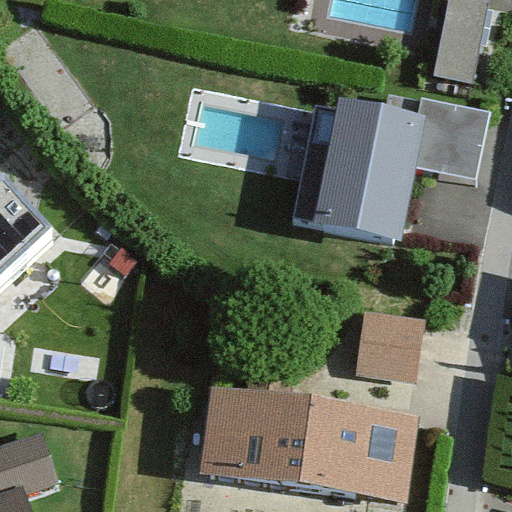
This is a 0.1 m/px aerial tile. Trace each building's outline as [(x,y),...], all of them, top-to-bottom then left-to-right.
[(488,11),(453,4),(437,83),(472,90),(488,11)] [(341,122),(317,240),(399,256),(415,175),(476,187),(489,122),(424,109),(418,138),(341,122)] [(0,293),(48,247),(0,196),(0,293)] [(421,329),(368,321),(360,378),(413,386),(421,329)] [(213,403),(202,484),(403,511),(414,431),(213,403)] [(0,511),(21,511),(19,505),(56,493),(41,449),(0,462),(0,511)]
